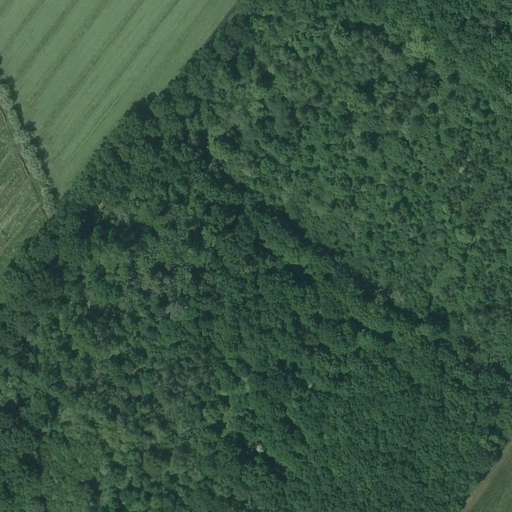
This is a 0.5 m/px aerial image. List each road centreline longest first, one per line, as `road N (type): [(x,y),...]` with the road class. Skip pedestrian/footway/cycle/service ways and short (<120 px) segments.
road 1 (track): [(0,337),(153,140)]
road 2 (track): [(166,149),(165,119),(260,0)]
